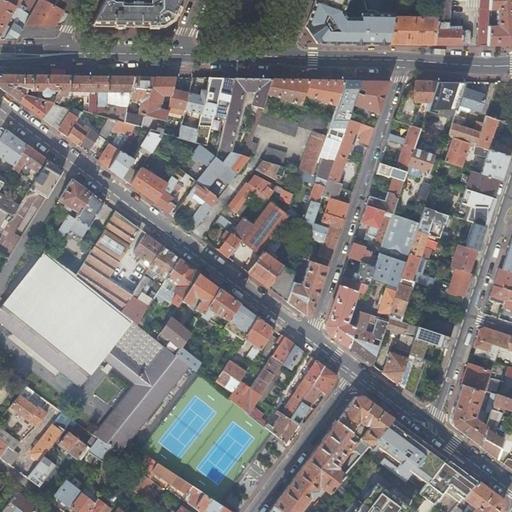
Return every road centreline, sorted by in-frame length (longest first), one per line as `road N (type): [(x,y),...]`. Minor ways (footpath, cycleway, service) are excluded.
road 1 (residential): [(399,60),(310,335)]
road 2 (tertiary): [(252,511),(357,371)]
road 3 (tertiary): [(310,335),(190,246)]
road 4 (tertiary): [(190,246),(74,159)]
road 5 (residential): [(74,159),(0,282)]
road 6 (residential): [(469,315),(509,196)]
road 7 (secondary): [(278,56),(399,60)]
